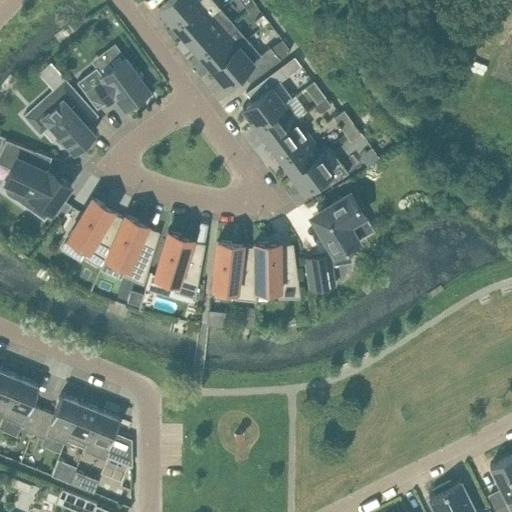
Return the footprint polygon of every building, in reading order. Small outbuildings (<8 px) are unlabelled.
[(164,0),(158,6),(171,22),(196,0),(164,0)] [(196,0),(171,22),(185,38),(221,7),(214,0),(196,0)] [(252,0),(238,0),(239,0),(246,10),(254,3),(252,0)] [(221,7),(185,38),(199,53),(234,23),(221,7)] [(263,13),(255,20),(260,25),(267,19),(263,13)] [(234,23),(199,53),(212,69),(248,38),(234,23)] [(248,38),(212,69),(226,84),(241,71),(250,81),(280,58),(269,45),(261,52),(248,38)] [(96,66),(77,80),(97,107),(108,98),(105,93),(111,88),(125,107),(135,99),(138,103),(151,93),(152,94),(153,93),(124,54),(123,55),(124,56),(101,73),(96,66)] [(59,82),(24,114),(41,133),(50,124),(73,150),(78,146),(81,149),(93,138),(90,135),(94,131),(71,106),(82,96),(68,81),(65,77),(60,81),(59,82)] [(279,78),(242,106),(255,124),(281,104),(292,96),(279,78)] [(255,124),(267,140),(293,120),(281,104),(255,124)] [(267,140),(279,156),(305,136),(293,120),(267,140)] [(279,156),(291,171),(317,152),(305,136),(279,156)] [(29,193),(52,210),(71,184),(48,167),(47,169),(29,160),(33,150),(35,150),(35,149),(5,137),(5,138),(6,139),(0,155),(0,161),(13,166),(7,180),(30,192),(29,193)] [(291,171),(304,189),(338,164),(325,146),(317,152),(291,171)] [(349,191),(312,214),(334,250),(329,253),(305,256),(310,288),(334,284),(331,263),(350,260),(350,259),(347,260),(345,249),(343,246),(356,237),(347,222),(362,213),(349,191)] [(92,195),(68,235),(87,247),(82,256),(102,267),(107,255),(123,216),(110,210),(109,211),(102,207),(104,203),(92,195)] [(125,212),(107,255),(126,264),(122,273),(143,283),(160,230),(144,225),(144,226),(136,223),(138,218),(125,212)] [(154,273),(150,288),(172,295),(173,290),(195,296),(205,242),(191,240),(189,239),(189,240),(180,238),(182,233),(168,229),(154,273)] [(217,239),(212,285),(235,287),(234,297),(256,300),(256,287),(254,245),(240,245),(239,246),(231,245),(231,240),(217,239)] [(254,245),(256,287),(278,287),(278,297),(300,296),(293,242),(277,244),(277,245),(269,245),(268,240),(254,241),(254,245)] [(130,294),(128,302),(140,306),(144,294),(137,291),(130,294)] [(19,375),(1,367),(0,368),(0,411),(4,413),(19,375)] [(32,431),(42,407),(31,403),(39,383),(19,375),(4,413),(22,421),(20,426),(32,431)] [(66,438),(82,398),(81,400),(61,392),(53,411),(42,407),(32,431),(44,436),(47,431),(66,438)] [(83,398),(82,398),(66,438),(85,446),(100,408),(82,400),(83,398)] [(120,416),(100,408),(85,446),(104,454),(120,416)] [(489,494),(497,511),(510,511),(511,511),(511,506),(510,503),(511,502),(511,452),(490,464),(501,488),(489,494)] [(70,482),(94,491),(99,478),(75,468),(70,482)] [(18,487),(21,479),(12,475),(8,483),(18,487)] [(31,483),(21,479),(18,487),(28,491),(31,483)] [(437,511),(491,511),(489,508),(487,509),(486,506),(477,510),(478,511),(476,511),(473,506),(474,505),(473,503),(472,504),(468,497),(470,496),(469,495),(468,495),(460,479),(452,483),(450,479),(434,487),(436,491),(429,495),(437,511)] [(67,489),(61,504),(81,511),(91,511),(96,501),(67,489)] [(48,490),(44,498),(54,502),(58,494),(48,490)]
